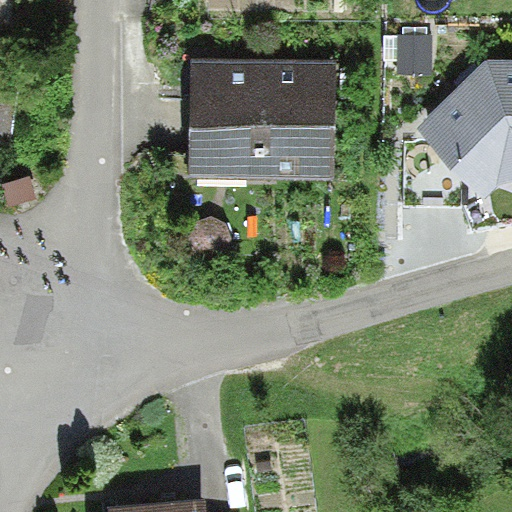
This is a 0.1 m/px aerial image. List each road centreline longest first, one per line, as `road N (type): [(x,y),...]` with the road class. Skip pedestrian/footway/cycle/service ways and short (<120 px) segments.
road 1 (residential): [(511,271),(223,337),(59,357)]
road 2 (residential): [(96,0),(95,166),(59,357)]
road 3 (residential): [(59,357),(0,511)]
